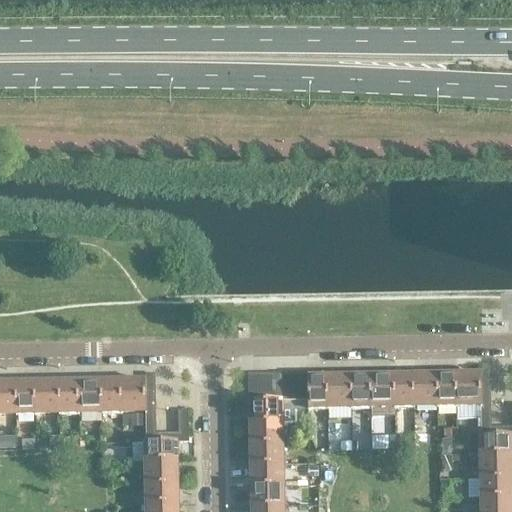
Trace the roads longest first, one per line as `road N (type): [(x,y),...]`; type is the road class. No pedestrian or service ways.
road 1 (primary): [(0,75),(319,72),(511,87)]
road 2 (primary): [(511,40),(0,42)]
road 3 (residential): [(208,349),(511,342)]
road 4 (residential): [(0,354),(208,349)]
road 5 (residential): [(212,511),(208,349)]
